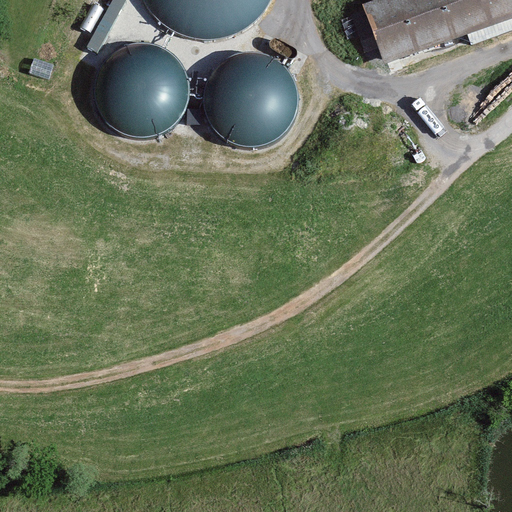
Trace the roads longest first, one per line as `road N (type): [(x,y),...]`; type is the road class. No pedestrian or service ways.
road 1 (track): [(460,166),(339,279),(245,333),(101,380),(0,386)]
road 2 (track): [(331,77),(299,143),(275,162),(121,154),(58,107)]
